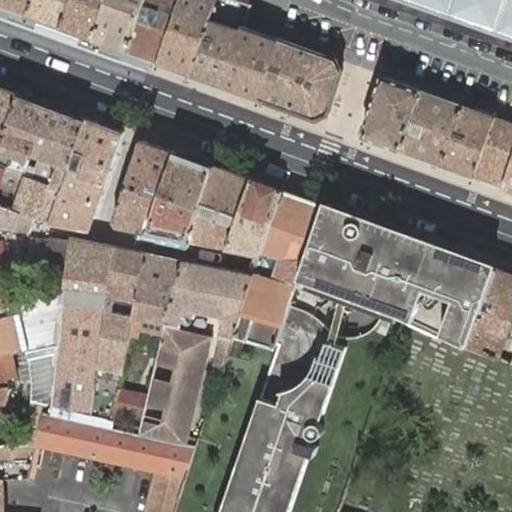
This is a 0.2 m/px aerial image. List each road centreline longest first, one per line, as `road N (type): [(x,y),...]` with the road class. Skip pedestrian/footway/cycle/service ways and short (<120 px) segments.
road 1 (secondary): [(0,47),(511,233)]
road 2 (residential): [(314,0),(511,72)]
